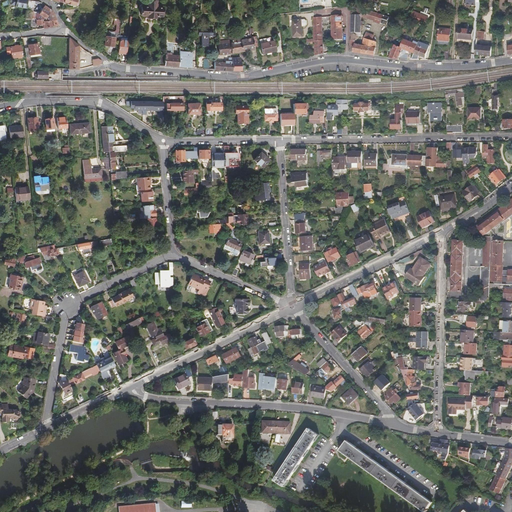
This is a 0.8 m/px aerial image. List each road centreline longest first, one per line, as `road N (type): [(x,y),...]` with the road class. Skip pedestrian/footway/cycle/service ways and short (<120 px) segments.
road 1 (tertiary): [(511,60),(443,67),(339,59),(252,75),(178,73)]
road 2 (residential): [(126,388),(144,397),(387,423)]
road 3 (residential): [(41,430),(65,305),(170,254)]
road 4 (tertiary): [(511,136),(281,137)]
road 5 (residential): [(437,434),(440,232)]
road 6 (residential): [(126,388),(292,307)]
road 7 (tertiary): [(161,141),(100,102),(0,107)]
road 8 (residential): [(292,307),(281,137)]
road 9 (residential): [(292,307),(440,232)]
road 10 (residential): [(292,307),(386,412),(387,423)]
road 11 (residential): [(292,307),(170,254)]
road 12 (tertiary): [(281,137),(161,141)]
